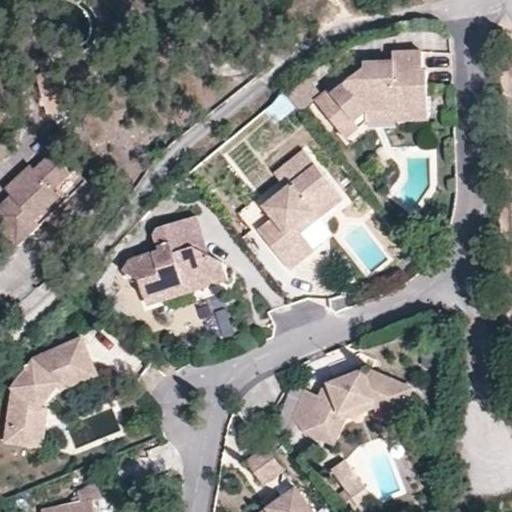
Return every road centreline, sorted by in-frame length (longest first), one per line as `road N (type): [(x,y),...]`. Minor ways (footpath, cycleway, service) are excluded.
road 1 (residential): [(481,0),(466,40),(470,269),(447,288),(225,384),(213,408),(194,511)]
road 2 (residential): [(479,0),(319,44),(238,104),(140,194),(0,355)]
